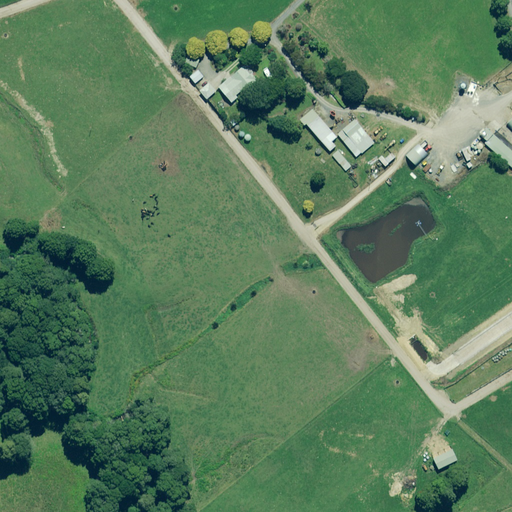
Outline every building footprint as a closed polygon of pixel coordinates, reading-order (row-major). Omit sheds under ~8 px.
[(195,59),(188,56),(185,63),(196,68),(200,59),(196,57),(195,59)] [(239,97),(237,95),(242,91),(245,94),(258,84),(244,67),(219,87),(232,102),(239,97)] [(204,77),(199,70),(190,77),(195,83),(204,77)] [(216,92),(210,83),(200,91),(207,99),(216,92)] [(333,132),(317,114),(306,124),(330,151),(336,146),(328,137),(333,132)] [(374,143),(355,120),(338,134),(357,157),(374,143)] [(511,150),(486,128),(480,135),(488,142),(485,144),(511,167),(511,150)] [(428,153),(419,144),(407,156),(416,165),(428,153)] [(351,166),(338,151),(333,156),(346,171),(351,166)] [(472,151),(463,154),(466,161),(470,160),(469,157),(474,156),(472,151)] [(396,157),(392,153),(385,160),(382,156),(379,159),(386,166),(396,157)] [(458,461),(453,450),(434,459),(439,469),(458,461)]
